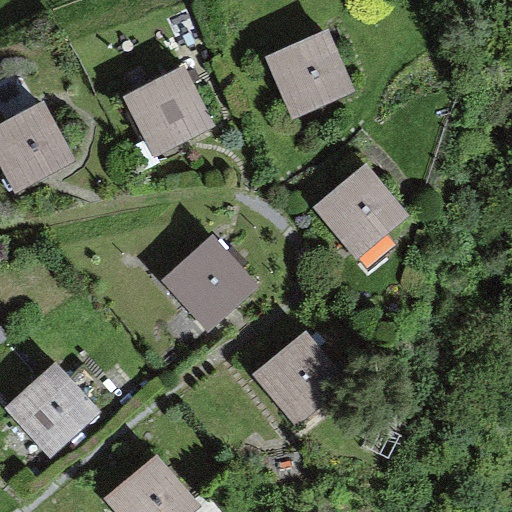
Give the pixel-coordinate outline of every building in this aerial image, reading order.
[(329,34),(265,62),(292,124),(356,96),(329,34)] [(186,71),(125,103),(157,160),(217,128),(186,71)] [(45,105),(0,129),(0,164),(17,196),(77,164),(45,105)] [(314,213),(358,265),(410,221),(366,170),(314,213)] [(213,240),(162,286),(208,337),(259,291),(213,240)] [(307,335),(253,379),(296,431),(350,387),(307,335)] [(102,417),(57,367),(6,413),(51,463),(102,417)] [(158,459),(106,503),(112,511),(198,511),(202,509),(158,459)]
